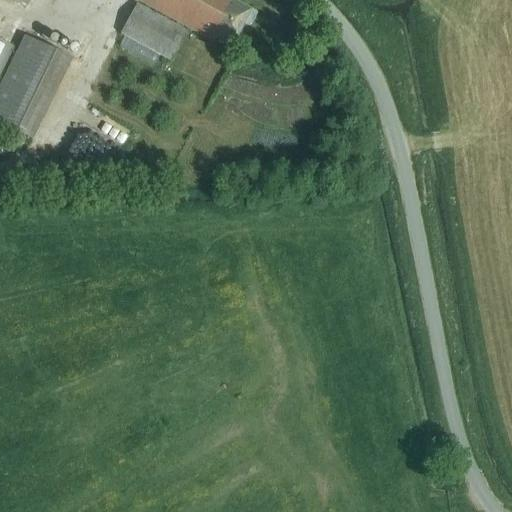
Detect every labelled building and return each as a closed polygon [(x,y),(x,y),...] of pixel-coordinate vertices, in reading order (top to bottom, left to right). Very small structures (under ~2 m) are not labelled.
[(11,0),(27,8),(31,0),(11,0)] [(256,14),(251,11),(232,0),(136,0),(137,0),(214,42),(216,39),(232,47),(244,24),(249,27),(250,26),(256,15),(256,14)] [(171,62),(188,33),(137,5),(121,35),(171,62)] [(73,60),(24,37),(0,87),(0,125),(33,142),(73,60)] [(0,75),(14,48),(0,40),(0,75)] [(131,175),(132,185),(151,184),(150,174),(131,175)]
